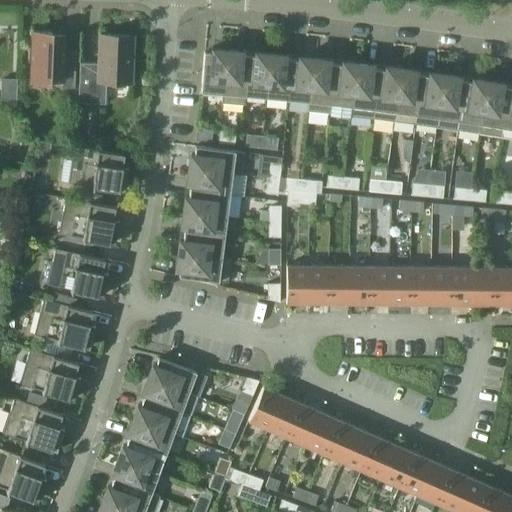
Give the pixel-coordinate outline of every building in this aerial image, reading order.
[(74,87),(76,57),(64,57),(65,34),(51,34),(51,31),(33,31),(32,49),(29,49),(28,62),(31,62),(31,80),(49,81),(49,79),(62,79),(62,87),(74,87)] [(131,82),(133,34),(100,33),(99,62),(80,62),(78,102),(105,103),(106,81),(131,82)] [(223,92),(226,49),(212,48),(212,51),(204,51),(200,91),(223,92)] [(243,104),(244,94),(248,54),(240,54),(240,50),(226,49),(223,92),(222,102),(243,104)] [(266,96),(270,53),(256,52),(256,55),(248,54),(244,94),(266,96)] [(287,98),(291,58),(283,58),(284,55),(270,53),(266,96),(287,98)] [(309,101),(313,58),(299,56),(299,59),(291,58),(287,98),(309,101)] [(329,112),(335,63),(327,62),(327,59),(313,58),(309,101),(308,110),(329,112)] [(350,115),(351,115),(357,62),(343,61),(343,64),(335,63),(329,112),(330,112),(330,114),(350,117),(350,115)] [(372,117),(378,68),(370,67),(371,64),(357,62),(351,115),(372,117)] [(393,120),(400,68),(386,66),(386,69),(378,68),(372,117),(393,120)] [(415,123),(421,74),(413,73),(414,70),(400,68),(393,120),(415,123)] [(436,126),(444,74),(430,72),(429,75),(421,74),(415,123),(436,126)] [(457,129),(465,80),(457,79),(457,76),(444,74),(436,126),(457,129)] [(478,133),(487,80),(473,78),(472,81),(465,80),(457,129),(478,133)] [(500,136),(508,87),(500,85),(500,82),(487,80),(478,133),(500,136)] [(500,136),(511,137),(511,87),(508,87),(500,136)] [(211,141),(213,129),(196,127),(195,139),(211,141)] [(234,144),(236,132),(220,130),(218,142),(234,144)] [(260,147),(262,135),(246,133),(245,145),(260,147)] [(276,149),(278,137),(262,135),(260,147),(276,149)] [(124,189),(126,175),(121,174),(124,153),(73,145),(73,147),(74,147),(72,159),(77,160),(73,182),(124,189)] [(232,172),(232,173),(241,174),(244,151),(195,145),(194,153),(191,153),(189,167),(232,172)] [(279,178),(281,162),(269,161),(267,177),(279,178)] [(229,194),(232,173),(232,172),(189,167),(187,181),(190,181),(189,189),(229,194)] [(342,188),(343,176),(327,174),(326,186),(342,188)] [(343,176),(342,188),(358,189),(359,177),(343,176)] [(279,178),(267,177),(265,193),(277,194),(279,178)] [(300,190),(301,178),(285,177),(284,189),(288,189),(300,190)] [(301,178),(300,190),(316,192),(317,180),(301,178)] [(384,192),(386,180),(370,178),(369,190),(384,192)] [(386,180),(384,192),(400,193),(401,181),(386,180)] [(427,196),(428,183),(412,182),(411,194),(427,196)] [(428,183),(427,196),(443,197),(444,185),(428,183)] [(469,200),(470,187),(454,186),(453,198),(469,200)] [(470,187),(469,200),(485,201),(486,189),(470,187)] [(183,210),(226,215),(229,194),(189,189),(188,196),(185,196),(183,210)] [(299,202),(300,190),(288,189),(286,205),(299,206),(299,202)] [(300,190),(299,202),(315,204),(316,192),(300,190)] [(511,203),(511,196),(511,191),(497,190),(495,202),(511,203)] [(340,204),(341,194),(329,193),(328,203),(340,204)] [(369,206),(370,197),(358,195),(357,205),(369,206)] [(18,196),(13,223),(24,225),(30,198),(18,196)] [(114,242),(117,227),(111,226),(115,206),(64,196),(64,198),(65,198),(63,210),(68,211),(64,233),(114,242)] [(381,208),(382,198),(370,197),(369,206),(381,208)] [(410,210),(411,200),(399,199),(398,209),(410,210)] [(422,211),(423,201),(411,200),(410,210),(422,211)] [(451,214),(452,204),(440,203),(440,213),(451,214)] [(280,220),(281,205),(268,204),(268,220),(280,220)] [(463,215),(464,205),(452,204),(451,214),(463,215)] [(492,218),(493,208),(481,207),(480,217),(492,218)] [(504,219),(505,209),(493,208),(492,218),(504,219)] [(184,232),(224,237),(226,215),(183,210),(182,223),(185,224),(184,232)] [(280,220),(268,220),(268,236),(280,236),(280,220)] [(221,258),(221,257),(224,237),(184,232),(183,239),(180,239),(178,253),(221,258)] [(102,295),(105,280),(100,279),(104,258),(54,247),(54,249),(55,249),(52,261),(57,262),(52,284),(102,295)] [(280,264),(280,248),(268,248),(268,264),(280,264)] [(176,266),(179,267),(178,275),(228,281),(231,258),(221,257),(221,258),(178,253),(176,266)] [(307,301),(307,264),(286,264),(286,301),(307,301)] [(307,264),(307,301),(327,301),(328,264),(307,264)] [(348,302),(348,264),(328,264),(327,301),(348,302)] [(348,264),(348,302),(368,302),(369,265),(348,264)] [(389,302),(389,265),(369,265),(368,302),(389,302)] [(389,265),(389,302),(409,302),(410,265),(389,265)] [(430,302),(430,265),(410,265),(409,302),(430,302)] [(430,265),(430,302),(450,303),(451,265),(430,265)] [(471,303),(471,266),(451,265),(450,303),(471,303)] [(471,266),(471,303),(491,303),(492,266),(471,266)] [(511,303),(511,294),(511,266),(492,266),(491,303),(511,303)] [(280,302),(280,282),(267,282),(267,299),(280,302)] [(89,347),(92,332),(87,331),(92,310),(42,298),(42,299),(43,299),(40,311),(44,313),(39,334),(89,347)] [(73,398),(77,384),(72,382),(78,362),(29,348),(28,349),(29,349),(25,361),(30,363),(24,384),(73,398)] [(147,376),(197,395),(205,374),(158,357),(155,365),(152,363),(147,376)] [(197,395),(148,376),(143,390),(146,391),(143,398),(189,415),(197,395)] [(251,396),(259,379),(246,376),(240,391),(251,396)] [(267,428),(282,394),(263,385),(248,419),(267,428)] [(282,394),(267,428),(286,436),(301,402),(282,394)] [(56,449),(61,435),(55,433),(62,413),(13,397),(13,398),(14,398),(10,411),(14,412),(7,433),(56,449)] [(189,415),(143,398),(140,405),(137,404),(132,417),(173,432),(173,433),(182,436),(189,415)] [(305,444),(319,410),(301,402),(286,436),(305,444)] [(319,410),(305,444),(323,452),(338,418),(319,410)] [(241,418),(230,413),(224,428),(235,433),(241,418)] [(173,432),(132,417),(128,430),(130,431),(128,438),(165,453),(173,433),(173,432)] [(342,460),(357,427),(338,418),(323,452),(342,460)] [(357,427),(342,460),(361,469),(376,435),(357,427)] [(217,443),(229,447),(235,433),(224,428),(217,443)] [(380,477),(395,443),(376,435),(361,469),(380,477)] [(165,453),(128,438),(125,446),(122,445),(117,457),(158,473),(165,453)] [(395,443),(380,477),(398,485),(413,451),(395,443)] [(0,485),(37,500),(42,485),(37,484),(44,464),(0,447),(0,485)] [(413,451),(398,485),(417,493),(432,459),(413,451)] [(231,460),(219,456),(214,471),(225,475),(231,460)] [(158,473),(117,457),(112,471),(115,472),(113,479),(150,493),(150,492),(158,473)] [(432,459),(417,493),(436,502),(451,468),(432,459)] [(243,484),(247,473),(233,467),(229,479),(240,483),(243,484)] [(455,510),(470,476),(451,468),(436,502),(455,510)] [(208,486),(220,490),(225,475),(214,471),(208,486)] [(247,473),(243,484),(256,489),(259,490),(263,478),(247,473)] [(276,490),(280,480),(268,476),(265,485),(276,490)] [(470,476),(455,510),(459,511),(476,511),(488,484),(470,476)] [(150,493),(113,479),(110,486),(107,485),(102,498),(140,511),(153,511),(159,496),(150,492),(150,493)] [(256,489),(243,484),(240,483),(236,494),(251,500),(256,489)] [(498,511),(507,492),(488,484),(476,511),(498,511)] [(303,500),(307,490),(295,486),(292,496),(303,500)] [(270,494),(259,490),(256,489),(251,500),(266,505),(270,494)] [(307,490),(303,500),(315,504),(318,495),(307,490)] [(511,511),(511,494),(507,492),(498,511),(511,511)] [(204,511),(210,498),(199,494),(193,509),(201,511),(204,511)] [(140,511),(102,498),(97,511),(99,511),(140,511)] [(283,511),(293,511),(296,504),(281,498),(277,510),(283,511)] [(336,511),(342,511),(345,505),(334,500),(330,510),(336,511)]
